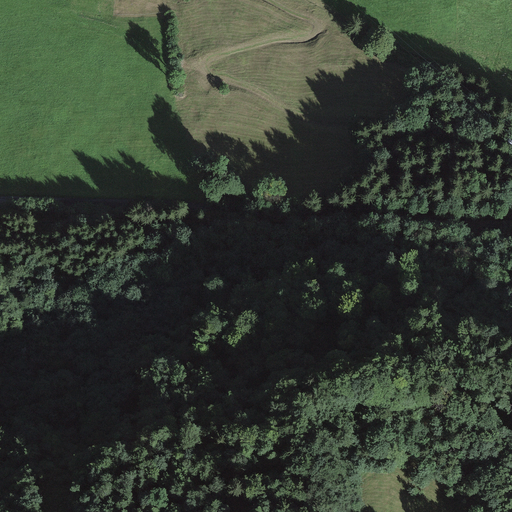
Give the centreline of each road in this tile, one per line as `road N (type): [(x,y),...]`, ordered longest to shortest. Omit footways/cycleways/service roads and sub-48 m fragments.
road 1 (unclassified): [(511,222),(373,215),(294,224),(185,205),(0,204)]
road 2 (track): [(511,411),(368,388),(351,400),(401,432),(473,497),(511,509)]
